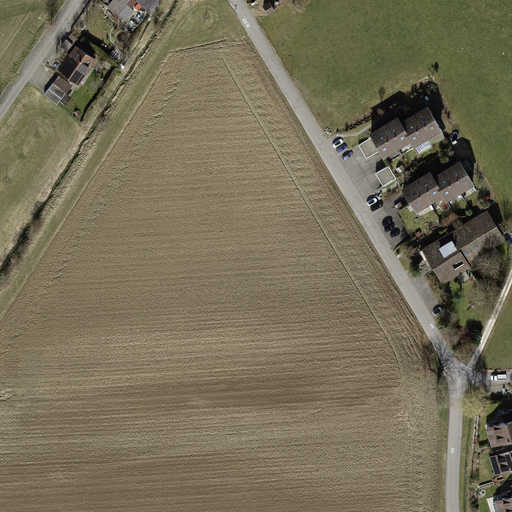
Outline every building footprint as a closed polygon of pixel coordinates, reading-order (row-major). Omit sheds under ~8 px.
[(132,0),(111,0),(107,6),(119,16),(132,0)] [(158,0),(136,0),(150,14),(158,0)] [(96,59),(74,44),(55,71),(76,87),(96,59)] [(426,105),(398,121),(413,147),(441,131),(426,105)] [(395,117),(368,133),(381,158),(409,141),(395,117)] [(459,160),(432,177),(446,201),(474,185),(459,160)] [(429,172),(402,189),(416,213),(443,197),(429,172)] [(487,209),(422,249),(444,286),(473,268),(469,263),(506,241),(487,209)] [(511,420),(486,429),(493,449),(511,441),(511,420)] [(511,448),(489,456),(496,475),(511,469),(511,448)] [(511,511),(511,493),(496,499),(500,511),(511,511)]
